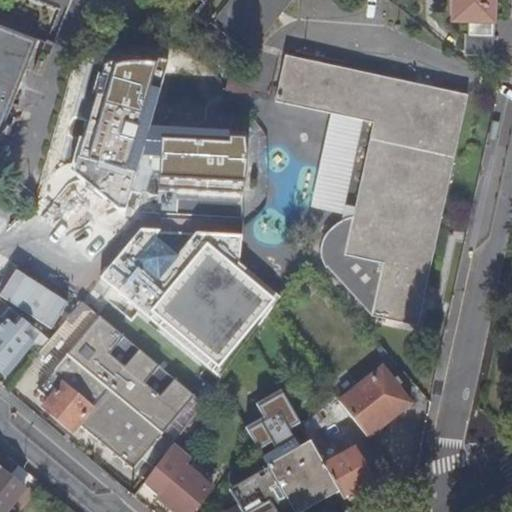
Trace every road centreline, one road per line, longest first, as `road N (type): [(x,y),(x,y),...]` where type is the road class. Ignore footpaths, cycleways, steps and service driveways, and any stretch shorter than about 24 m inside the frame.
road 1 (residential): [(511,175),(448,438),(451,468),(470,508)]
road 2 (residential): [(0,421),(111,511)]
